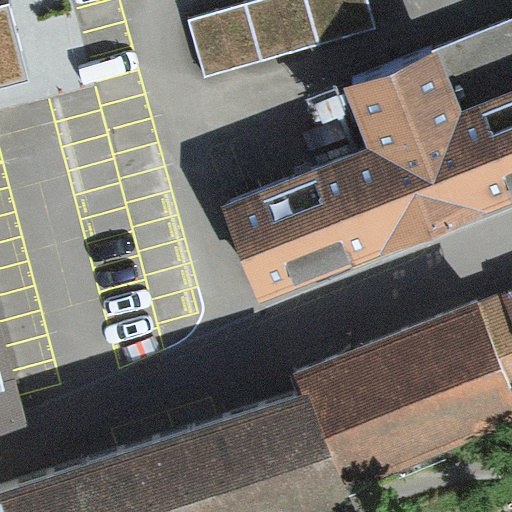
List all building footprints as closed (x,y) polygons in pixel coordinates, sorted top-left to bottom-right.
[(365,0),(248,0),(186,18),(203,78),(374,29),(365,0)] [(0,89),(31,81),(11,3),(0,5),(0,89)] [(511,20),(441,50),(464,108),(511,89),(511,20)] [(259,300),(511,199),(511,89),(464,108),(441,50),(345,88),(368,147),(221,205),(259,300)] [(511,286),(296,374),(302,394),(308,392),(343,490),(511,420),(511,401),(506,386),(511,383),(511,286)] [(302,394),(0,493),(0,511),(351,511),(343,490),(308,392),(302,394)]
